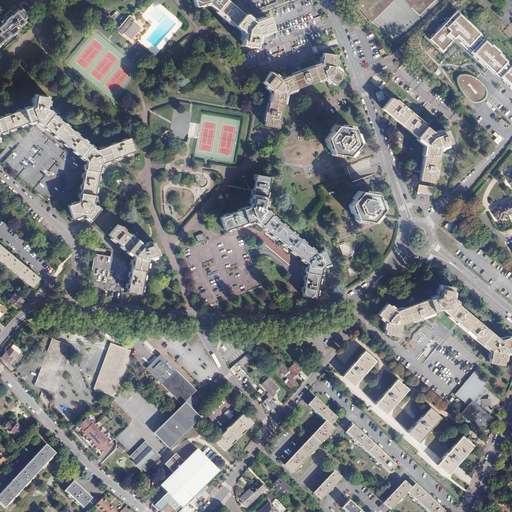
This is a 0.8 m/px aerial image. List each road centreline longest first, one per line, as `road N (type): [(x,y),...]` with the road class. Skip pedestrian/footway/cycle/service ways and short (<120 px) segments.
road 1 (residential): [(164,247),(225,184),(359,80)]
road 2 (unclassified): [(0,370),(88,467),(146,511)]
road 3 (residential): [(457,511),(313,376)]
road 4 (residential): [(0,177),(70,242),(68,308)]
road 5 (residential): [(347,300),(294,319),(193,318)]
road 6 (unclassified): [(413,226),(359,80)]
road 7 (residential): [(272,429),(193,318)]
road 8 (residential): [(193,318),(68,308)]
